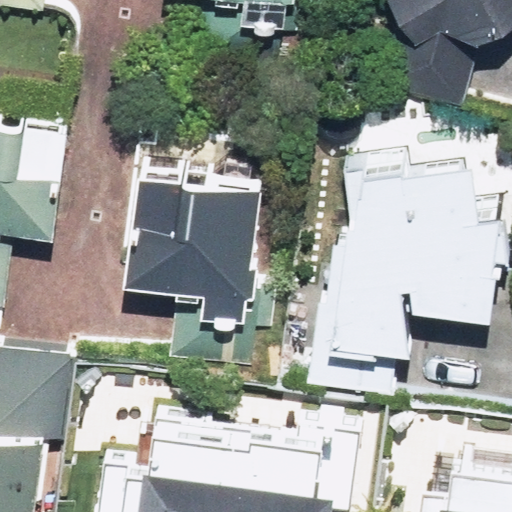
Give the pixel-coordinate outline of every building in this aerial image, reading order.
[(511,0),(424,0),(427,2),(408,74),(479,92),(495,30),(511,16),(511,0)] [(102,107),(0,94),(0,289),(22,292),(31,211),(89,217),(102,107)] [(509,149),(388,138),(382,198),(352,196),(343,280),(330,279),(321,371),(407,379),(412,332),(437,335),(441,290),(511,296),(511,189),(506,189),(509,149)] [(284,171),(209,161),(203,204),(142,196),(134,260),(271,277),(284,171)] [(0,511),(52,511),(69,325),(7,320),(0,392),(0,511)] [(377,511),(386,406),(97,382),(92,438),(111,439),(105,511),(377,511)] [(511,511),(511,431),(455,428),(414,425),(408,511),(511,511)]
